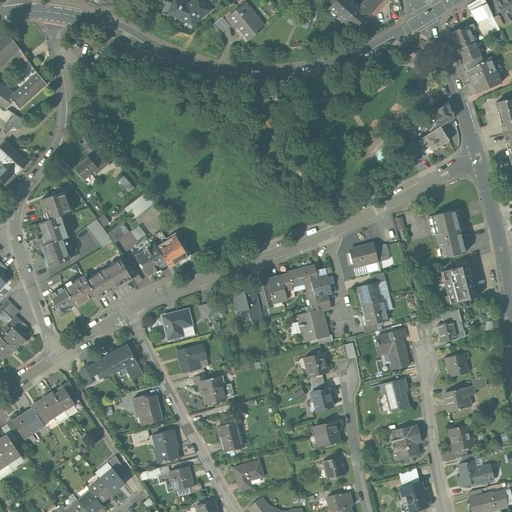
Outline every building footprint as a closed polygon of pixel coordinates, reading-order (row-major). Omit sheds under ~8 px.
[(193,0),(186,6),(175,0),(173,5),(169,14),(176,17),(176,16),(194,24),(210,11),(201,0),(193,0)] [(319,0),(312,0),(308,8),(314,11),(319,0)] [(359,9),(348,0),(337,0),(329,9),(354,30),(368,16),(359,9)] [(367,0),(359,9),(368,16),(382,0),(367,0)] [(511,0),(501,0),(495,4),(506,23),(511,19),(511,0)] [(167,2),(162,13),(168,16),(169,14),(173,5),(167,2)] [(493,16),(487,5),(477,9),(484,20),(476,23),(483,39),(499,29),(493,17),(493,16)] [(263,26),(248,8),(242,13),(238,9),(226,18),(235,28),(237,26),(249,41),(257,34),(255,32),(263,26)] [(314,11),(308,8),(305,14),(313,18),(316,12),(314,11)] [(498,15),(493,17),(498,27),(503,25),(498,15)] [(222,17),(213,25),(220,35),(230,27),(222,17)] [(472,25),(450,34),(458,51),(475,44),(469,30),(473,28),(472,25)] [(9,34),(0,42),(0,64),(18,47),(9,34)] [(475,44),(458,51),(458,53),(458,55),(459,58),(461,59),(467,72),(482,62),(475,44)] [(482,62),(467,72),(476,94),(487,90),(487,89),(501,83),(490,58),(482,62)] [(13,97),(10,99),(14,103),(19,109),(46,84),(38,73),(13,97)] [(0,87),(0,104),(7,109),(14,103),(10,99),(13,97),(0,87)] [(298,93),(259,96),(271,107),(262,118),(269,124),(281,111),(285,115),(290,110),(289,103),(298,93)] [(511,99),(496,103),(496,104),(498,113),(501,112),(503,120),(500,121),(503,133),(504,133),(504,134),(511,132),(511,99)] [(404,102),(393,107),(398,118),(409,113),(404,102)] [(449,103),(431,115),(436,122),(427,128),(430,133),(431,133),(439,127),(440,127),(449,121),(453,118),(452,114),(449,103)] [(16,116),(3,129),(7,133),(13,128),(18,131),(25,122),(16,116)] [(430,133),(418,141),(427,156),(449,141),(440,127),(439,127),(431,133),(430,133)] [(14,151),(5,142),(0,147),(0,160),(4,164),(0,169),(0,181),(4,185),(15,174),(16,175),(26,165),(13,152),(14,151)] [(414,142),(403,149),(412,164),(424,157),(414,142)] [(88,157),(73,169),(83,181),(90,175),(92,177),(101,169),(97,164),(95,165),(88,157)] [(104,158),(97,164),(101,169),(108,163),(104,158)] [(134,187),(126,178),(125,179),(123,177),(119,180),(129,191),(134,187)] [(147,191),(126,209),(134,219),(156,201),(147,191)] [(65,192),(40,201),(47,222),(60,217),(72,213),(65,192)] [(455,211),(434,216),(439,235),(436,235),(440,248),(442,248),(444,258),(465,253),(455,211)] [(113,228),(104,215),(96,221),(106,233),(113,228)] [(403,216),(396,218),(399,230),(406,228),(403,216)] [(47,222),(40,224),(45,240),(44,240),(46,245),(63,239),(63,240),(68,238),(60,217),(47,222)] [(96,220),(86,227),(102,248),(112,242),(106,233),(96,221),(96,220)] [(122,223),(108,234),(115,243),(129,232),(122,223)] [(175,236),(157,248),(167,265),(169,268),(188,257),(175,236)] [(63,239),(46,245),(42,246),(47,262),(48,268),(70,260),(63,240),(63,239)] [(373,243),(363,246),(364,248),(350,251),(356,275),(380,269),(378,262),(374,247),(373,243)] [(155,244),(145,250),(144,249),(135,255),(141,265),(142,264),(144,267),(143,268),(148,276),(154,273),(156,276),(162,272),(160,269),(167,265),(157,248),(155,244)] [(385,244),(374,247),(378,262),(389,259),(385,244)] [(87,281),(86,281),(95,296),(97,300),(131,280),(120,261),(87,281)] [(467,266),(444,272),(448,289),(450,288),(454,304),(475,298),(476,298),(473,283),(471,283),(467,266)] [(313,267),(287,273),(288,275),(291,286),(306,282),(311,300),(321,297),(321,295),(317,280),(315,272),(313,267)] [(324,269),(315,272),(317,280),(326,278),(324,269)] [(136,271),(131,275),(138,284),(143,280),(136,271)] [(384,273),(370,276),(372,284),(376,283),(376,284),(386,281),(384,273)] [(57,275),(46,281),(51,288),(61,282),(57,275)] [(288,275),(267,280),(268,282),(273,303),(274,303),(275,308),(283,306),(282,301),(287,300),(284,292),(292,290),(291,286),(288,275)] [(84,277),(64,289),(75,306),(75,308),(90,299),(95,296),(86,281),(87,281),(84,277)] [(326,278),(317,280),(321,295),(327,293),(327,294),(330,293),(326,278)] [(372,284),(357,288),(361,305),(390,298),(386,281),(376,284),(376,283),(372,284)] [(273,303),(268,282),(262,283),(268,310),(270,316),(277,314),(275,308),(274,303),(273,303)] [(268,310),(262,286),(254,288),(255,293),(256,293),(261,312),(268,310)] [(63,287),(49,296),(54,303),(53,303),(56,309),(56,311),(59,317),(61,317),(66,314),(67,312),(66,311),(75,306),(64,289),(63,287)] [(248,290),(232,294),(240,324),(262,318),(261,312),(256,293),(255,293),(249,294),(248,290)] [(321,297),(311,300),(312,305),(329,301),(327,294),(327,293),(321,295),(321,297)] [(390,298),(361,305),(367,326),(375,324),(388,321),(385,312),(393,310),(390,298)] [(475,298),(464,301),(465,307),(477,304),(475,298)] [(8,301),(0,309),(4,312),(11,304),(8,301)] [(329,301),(312,305),(314,311),(322,309),(322,311),(331,309),(329,301)] [(215,302),(205,304),(209,318),(218,315),(215,302)] [(11,304),(4,312),(8,316),(15,308),(11,304)] [(15,308),(8,316),(12,319),(16,316),(19,312),(15,308)] [(176,314),(162,318),(168,341),(182,337),(180,328),(192,325),(188,309),(176,312),(176,314)] [(314,311),(297,316),(304,343),(317,340),(329,337),(328,336),(322,311),(322,309),(314,311)] [(458,309),(441,314),(442,319),(459,315),(458,309)] [(459,315),(442,319),(443,324),(436,326),(441,342),(456,338),(456,339),(465,337),(459,315)] [(12,319),(8,324),(12,328),(20,320),(16,316),(12,319)] [(20,320),(12,328),(13,329),(16,332),(24,323),(20,320)] [(24,323),(16,332),(20,336),(28,328),(24,323)] [(375,324),(367,326),(363,327),(364,333),(377,330),(375,324)] [(13,329),(3,340),(14,351),(20,345),(22,346),(26,341),(20,336),(16,332),(13,329)] [(403,329),(389,333),(389,335),(375,338),(376,342),(377,345),(380,355),(394,351),(396,360),(391,361),(393,369),(408,365),(404,349),(403,350),(401,339),(405,337),(403,329)] [(329,337),(317,340),(319,345),(332,341),(331,336),(328,336),(329,337)] [(3,340),(1,339),(0,340),(0,358),(2,361),(9,354),(10,356),(14,351),(3,340)] [(193,347),(178,351),(181,361),(180,361),(183,373),(199,369),(196,360),(206,357),(203,345),(193,348),(193,347)] [(127,346),(103,358),(111,372),(124,365),(130,376),(140,370),(127,346)] [(323,353),(304,358),(307,369),(308,369),(310,377),(327,373),(324,359),(325,359),(323,353)] [(462,354),(445,359),(447,366),(449,366),(452,376),(467,373),(462,354)] [(103,358),(85,368),(90,378),(97,375),(100,380),(112,374),(111,372),(103,358)] [(85,368),(79,372),(87,387),(91,385),(88,380),(90,378),(85,368)] [(221,375),(199,381),(205,404),(228,399),(221,375)] [(484,377),(471,380),(473,386),(473,388),(486,385),(484,377)] [(78,398),(69,381),(62,386),(64,389),(72,401),(78,398)] [(402,382),(383,387),(390,413),(409,408),(402,382)] [(473,386),(443,394),(446,404),(445,404),(448,413),(460,410),(459,409),(470,406),(468,396),(475,395),(473,388),(473,386)] [(64,389),(54,396),(64,411),(75,404),(72,401),(64,389)] [(328,389),(312,393),(317,411),(333,407),(328,389)] [(54,396),(52,392),(42,399),(53,416),(54,418),(64,411),(54,396)] [(145,396),(133,399),(137,415),(142,414),(144,425),(163,420),(157,396),(145,399),(145,396)] [(42,399),(31,406),(32,408),(43,423),(53,416),(42,399)] [(43,423),(32,408),(22,415),(34,431),(43,425),(43,423)] [(34,431),(22,415),(12,422),(24,440),(35,433),(34,431)] [(335,422),(315,428),(317,436),(319,435),(323,447),(339,442),(337,434),(339,434),(335,422)] [(235,423),(218,427),(224,452),(241,448),(235,423)] [(17,440),(7,425),(1,429),(6,436),(7,436),(12,444),(17,440)] [(413,426),(393,430),(396,440),(397,440),(400,450),(397,451),(399,458),(419,453),(416,442),(420,441),(418,433),(415,433),(413,426)] [(466,426),(450,430),(452,438),(451,438),(454,451),(474,446),(472,437),(469,438),(466,426)] [(174,430),(151,436),(153,444),(156,443),(160,462),(179,458),(177,448),(175,448),(173,440),(176,440),(174,430)] [(136,444),(146,442),(143,431),(133,433),(136,444)] [(6,436),(0,440),(0,453),(7,464),(19,455),(12,444),(7,436),(6,436)] [(479,452),(462,457),(464,463),(474,460),(481,459),(479,452)] [(340,458),(323,462),(327,479),(345,475),(340,458)] [(464,463),(458,464),(461,477),(459,477),(461,486),(471,483),(471,485),(493,479),(492,474),(494,472),(492,467),(490,466),(490,465),(476,468),(474,460),(464,463)] [(259,461),(234,467),(239,490),(251,487),(249,480),(263,477),(259,461)] [(189,467),(170,472),(170,473),(158,476),(160,485),(166,484),(168,493),(193,487),(189,467)] [(416,469),(399,473),(402,487),(419,483),(416,469)] [(125,484),(113,470),(101,480),(113,494),(125,484)] [(113,494),(101,480),(89,490),(90,491),(101,504),(113,494)] [(402,487),(400,488),(402,497),(406,496),(410,511),(427,507),(426,502),(429,501),(426,489),(423,490),(421,483),(419,483),(402,487)] [(481,489),(469,492),(470,497),(482,494),(481,489)] [(470,497),(468,498),(471,511),(475,511),(494,507),(495,509),(507,506),(503,490),(491,493),(491,492),(482,494),(470,497)] [(101,504),(90,491),(78,501),(86,511),(95,511),(102,506),(101,504)] [(329,511),(330,511),(334,511),(333,511),(351,511),(349,502),(351,502),(349,493),(347,494),(346,493),(330,497),(326,498),(329,511)] [(279,511),(267,505),(261,497),(249,507),(252,511),(279,511)] [(86,511),(78,501),(66,511),(86,511)] [(217,511),(214,502),(197,506),(198,511),(217,511)]
